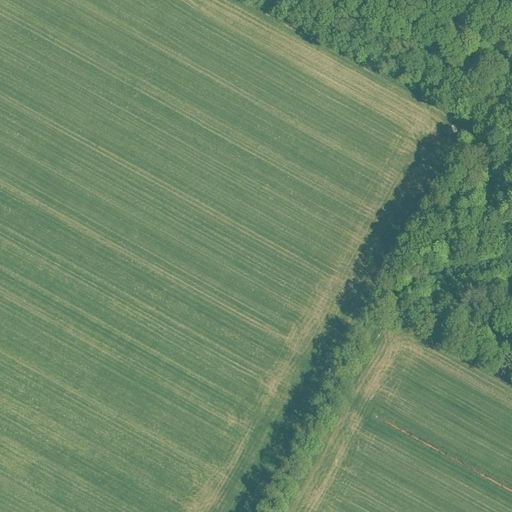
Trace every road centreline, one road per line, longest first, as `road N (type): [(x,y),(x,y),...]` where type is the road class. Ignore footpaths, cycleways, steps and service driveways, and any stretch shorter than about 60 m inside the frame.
road 1 (track): [(270,511),(387,300),(511,277)]
road 2 (track): [(387,300),(466,153),(511,90)]
